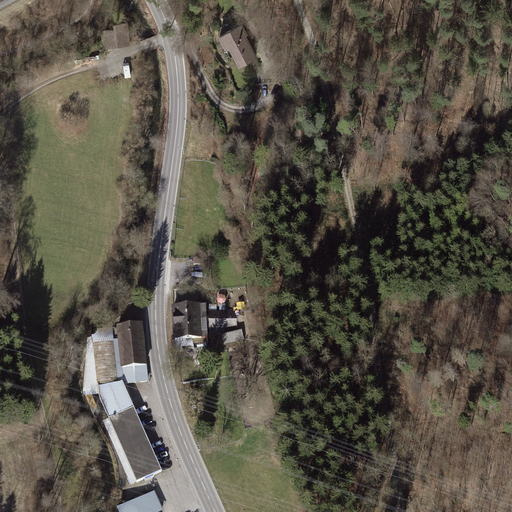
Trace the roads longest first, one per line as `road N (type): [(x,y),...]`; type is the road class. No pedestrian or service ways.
road 1 (secondary): [(156,0),(174,49),(178,97),(156,331),(171,406),(215,511)]
road 2 (track): [(402,511),(367,279),(320,62),(298,0)]
road 3 (track): [(0,169),(58,511)]
road 4 (track): [(0,116),(40,85),(171,36)]
